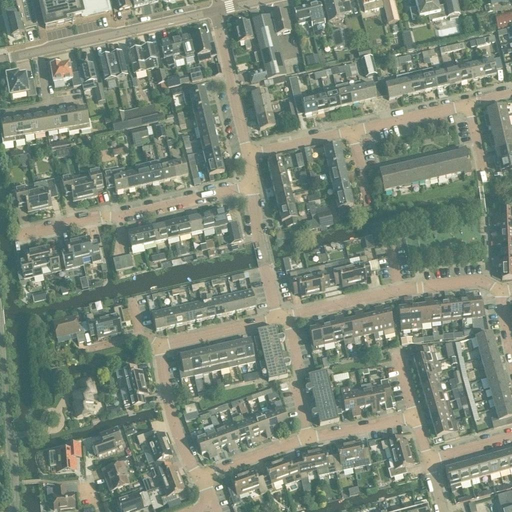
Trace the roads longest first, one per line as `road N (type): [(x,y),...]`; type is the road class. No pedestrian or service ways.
road 1 (residential): [(22,236),(251,186)]
road 2 (residential): [(282,317),(476,280),(501,292)]
road 3 (tertiary): [(15,511),(0,329)]
road 4 (tertiary): [(38,51),(213,10)]
road 5 (residential): [(246,154),(213,10)]
road 6 (residential): [(199,478),(168,406),(162,347)]
road 7 (residential): [(282,317),(251,186)]
road 8 (residential): [(162,347),(282,317)]
